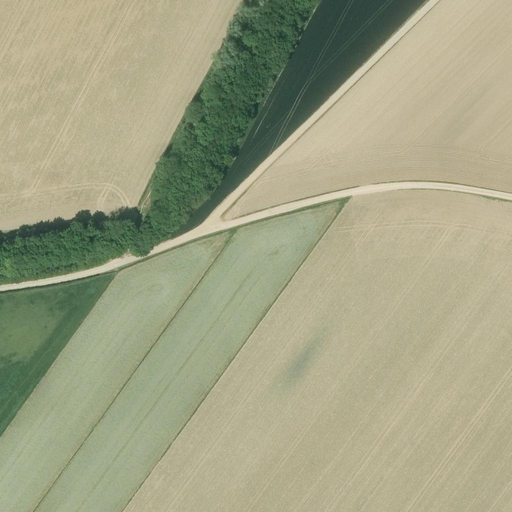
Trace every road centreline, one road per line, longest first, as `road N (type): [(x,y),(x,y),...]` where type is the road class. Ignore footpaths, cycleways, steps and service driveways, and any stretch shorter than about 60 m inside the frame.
road 1 (track): [(200,232),(435,0)]
road 2 (track): [(200,232),(380,187),(511,197)]
road 3 (unclassified): [(0,288),(98,270),(200,232)]
